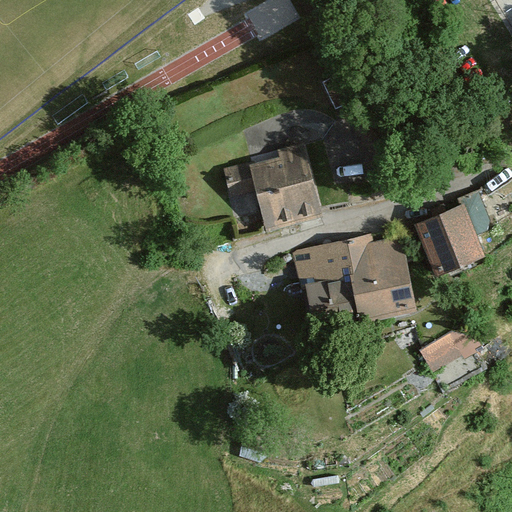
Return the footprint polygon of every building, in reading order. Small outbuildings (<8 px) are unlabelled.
[(327,75),(335,100),(354,99),(339,68),(327,75)] [(306,152),(230,173),(234,189),(258,183),(267,217),(319,203),(306,152)] [(466,204),(421,222),(438,264),(483,246),(466,204)] [(368,231),(294,249),(307,302),(357,291),(360,304),(413,291),(398,230),(369,237),(368,231)] [(456,329),(426,345),(439,363),(482,339),(479,333),(456,329)]
